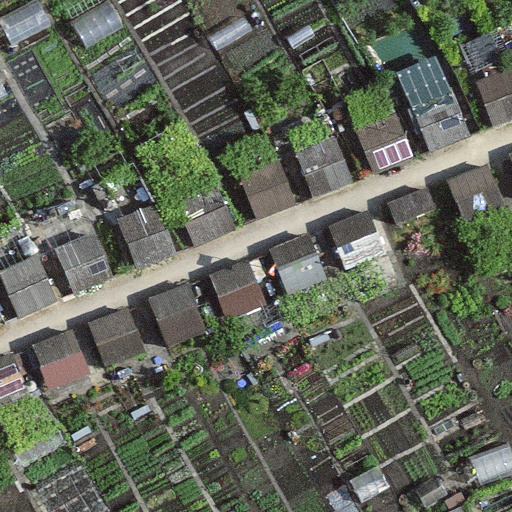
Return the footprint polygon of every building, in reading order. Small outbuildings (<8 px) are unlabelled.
[(36,2),(0,21),(14,47),(50,29),(36,2)] [(107,5),(71,23),(85,50),(121,31),(107,5)] [(511,71),(473,87),(491,131),(511,123),(511,71)] [(451,94),(409,111),(427,155),(469,138),(451,94)] [(395,118),(353,135),(371,180),(413,163),(395,118)] [(334,143),(293,160),(311,204),(353,187),(334,143)] [(277,165),(235,182),(254,226),(295,209),(277,165)] [(489,172),(447,189),(465,233),(507,216),(489,172)] [(216,189),(174,206),(192,251),(234,234),(216,189)] [(429,191),(388,209),(398,231),(439,214),(429,191)] [(158,211),(117,228),(135,272),(177,255),(158,211)] [(368,217),(326,234),(345,279),(386,262),(368,217)] [(95,237),(53,254),(71,299),(113,282),(95,237)] [(309,238),(267,255),(286,299),(327,282),(309,238)] [(36,261),(0,275),(0,292),(12,322),(54,305),(36,261)] [(250,264),(208,281),(227,325),(268,308),(250,264)] [(189,289),(147,306),(165,350),(207,333),(189,289)] [(128,311),(86,328),(104,373),(146,356),(128,311)] [(70,336),(28,353),(47,397),(88,380),(70,336)] [(11,357),(0,361),(0,413),(29,402),(11,357)] [(378,469),(350,484),(362,506),(390,490),(378,469)]
